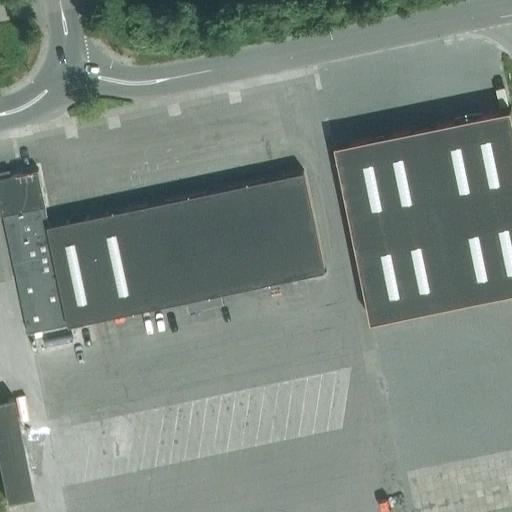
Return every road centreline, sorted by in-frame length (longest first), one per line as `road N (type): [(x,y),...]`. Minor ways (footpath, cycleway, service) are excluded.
road 1 (unclassified): [(67,80),(149,80),(511,2)]
road 2 (unknown): [(34,399),(355,321)]
road 3 (unknown): [(296,48),(355,321)]
road 4 (unknown): [(334,487),(367,433),(355,321)]
road 5 (unknown): [(0,250),(34,399)]
road 6 (unknown): [(34,399),(79,511)]
